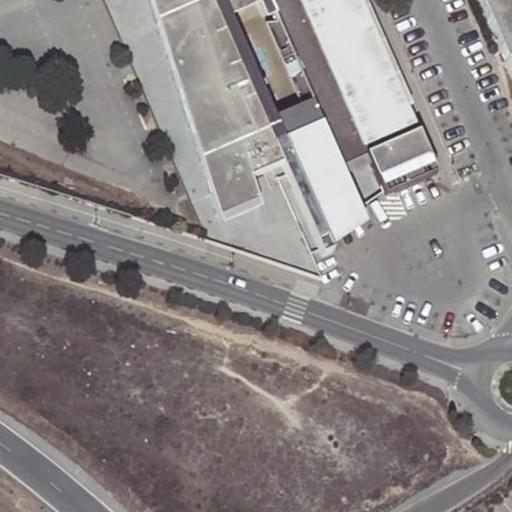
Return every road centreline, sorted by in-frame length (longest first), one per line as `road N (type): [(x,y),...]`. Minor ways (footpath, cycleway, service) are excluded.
road 1 (tertiary): [(0,222),(484,370)]
road 2 (unclassified): [(511,206),(426,0)]
